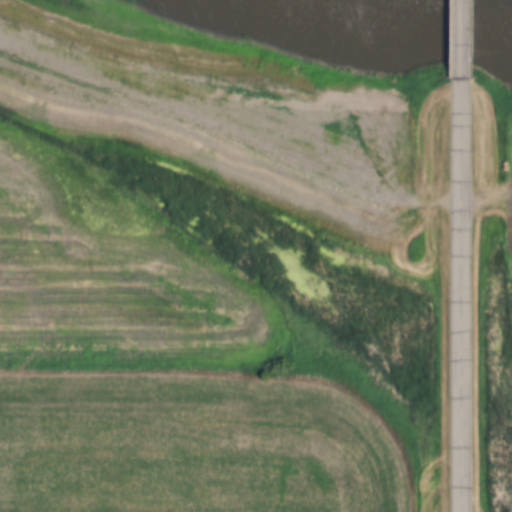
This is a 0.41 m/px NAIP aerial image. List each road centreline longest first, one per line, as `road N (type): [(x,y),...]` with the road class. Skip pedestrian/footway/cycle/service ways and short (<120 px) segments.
road 1 (track): [(511,207),(333,190),(0,54)]
road 2 (tertiary): [(462,511),(460,90)]
